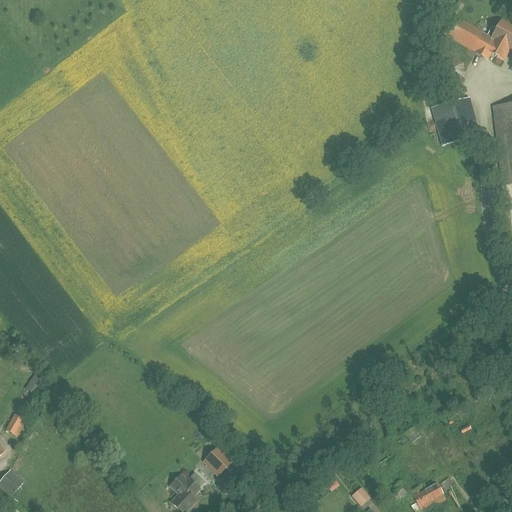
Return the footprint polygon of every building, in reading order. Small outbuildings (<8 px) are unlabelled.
[(486,36),(452,16),(442,33),(475,53),(487,60),(491,54),(503,61),(509,50),(511,51),(511,49),(511,27),(501,21),(496,30),(491,27),(486,36)] [(479,136),(469,99),(431,109),(442,147),(479,136)] [(511,185),(511,104),(492,107),(502,187),(511,185)] [(43,384),(33,377),(25,389),(35,396),(43,384)] [(14,435),(22,420),(15,416),(7,431),(14,435)] [(412,444),(421,438),(413,428),(404,434),(412,444)] [(218,476),(225,469),(232,462),(217,448),(203,462),(218,476)] [(0,482),(0,487),(11,497),(24,482),(10,470),(0,482)] [(185,511),(197,501),(192,497),(199,489),(188,479),(186,481),(180,476),(170,487),(179,495),(171,503),(180,511),(185,511)] [(411,494),(410,492),(403,480),(393,486),(396,491),(392,493),(397,501),(411,494)] [(441,485),(445,492),(454,487),(450,480),(441,485)] [(446,500),(442,494),(437,484),(425,491),(434,507),(446,500)] [(361,508),(372,499),(362,488),(352,497),(361,508)] [(411,506),(414,511),(423,511),(434,507),(425,491),(413,497),(416,504),(411,506)] [(391,494),(387,496),(384,492),(380,494),(386,504),(394,500),(391,494)]
